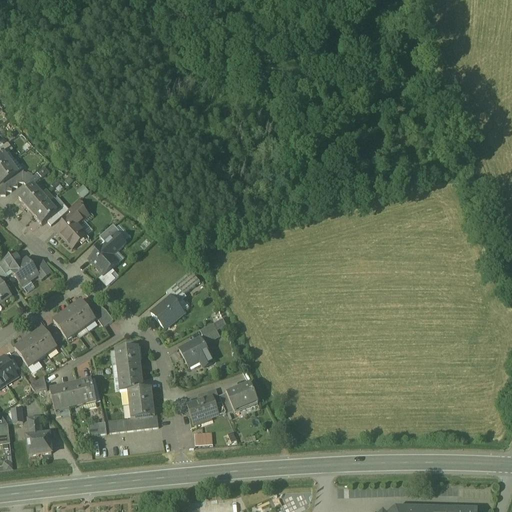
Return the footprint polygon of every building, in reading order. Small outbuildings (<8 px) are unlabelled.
[(7,146),(0,151),(0,158),(3,156),(5,159),(13,154),(7,146)] [(0,172),(10,166),(5,159),(3,156),(0,158),(0,172)] [(10,166),(0,172),(0,188),(6,184),(12,180),(16,176),(10,166)] [(42,179),(49,174),(46,169),(39,174),(42,179)] [(58,183),(48,190),(51,194),(61,187),(58,183)] [(34,187),(18,201),(26,210),(42,196),(34,188),(34,187)] [(42,196),(26,210),(34,219),(50,205),(49,205),(42,196)] [(62,209),(54,201),(53,203),(52,203),(49,205),(50,205),(57,214),(58,214),(63,210),(62,209)] [(69,212),(68,213),(73,218),(82,211),(84,208),(79,203),(69,212)] [(50,205),(34,219),(42,228),(47,224),(58,214),(57,214),(50,205)] [(64,207),(62,209),(63,210),(58,214),(62,219),(68,213),(69,212),(64,207)] [(82,211),(73,218),(71,220),(78,228),(89,219),(82,211)] [(58,214),(47,224),(51,228),(62,219),(58,214)] [(71,220),(71,219),(56,233),(73,252),(88,238),(78,228),(71,220)] [(113,227),(100,240),(106,246),(116,236),(117,237),(120,234),(113,227)] [(124,262),(117,255),(126,247),(117,237),(116,236),(106,246),(104,248),(114,258),(112,260),(118,266),(119,267),(124,262)] [(104,248),(96,255),(97,255),(90,262),(104,277),(111,270),(112,271),(118,266),(112,260),(114,258),(104,248)] [(15,255),(4,263),(8,270),(11,273),(22,265),(15,255)] [(22,265),(11,273),(12,276),(22,289),(23,289),(22,288),(27,284),(28,285),(30,284),(38,277),(39,277),(33,270),(27,261),(22,265)] [(8,270),(4,263),(0,265),(0,268),(3,273),(8,270)] [(51,276),(42,263),(33,270),(39,277),(38,277),(42,282),(51,276)] [(8,270),(3,273),(8,279),(12,276),(11,273),(8,270)] [(191,274),(184,281),(192,290),(199,284),(191,274)] [(192,290),(184,281),(176,287),(182,295),(184,297),(192,290)] [(1,284),(0,282),(0,303),(1,305),(11,298),(1,284)] [(30,284),(28,285),(27,284),(22,288),(23,289),(22,289),(26,294),(27,296),(35,291),(30,284)] [(182,295),(176,287),(166,295),(171,301),(172,300),(173,302),(182,295)] [(171,301),(158,311),(158,310),(151,316),(164,331),(176,322),(176,323),(183,317),(178,311),(179,310),(173,302),(172,300),(171,301)] [(86,310),(82,304),(72,311),(85,330),(95,323),(95,322),(86,310)] [(107,314),(95,304),(86,310),(95,322),(97,321),(102,317),(107,314)] [(85,330),(72,311),(63,318),(77,336),(85,330)] [(114,323),(107,314),(102,317),(109,327),(114,323)] [(109,327),(102,317),(97,321),(104,331),(109,327)] [(77,336),(63,318),(54,325),(55,327),(66,342),(67,343),(77,336)] [(213,326),(200,333),(203,340),(217,333),(213,326)] [(66,342),(55,327),(50,331),(58,342),(61,345),(66,342)] [(58,342),(50,331),(45,334),(53,345),(58,342)] [(45,334),(44,332),(34,339),(47,357),(57,350),(53,345),(45,334)] [(47,357),(34,339),(25,345),(38,364),(47,357)] [(201,341),(179,352),(187,369),(199,363),(203,371),(212,367),(209,360),(210,359),(201,341)] [(25,345),(15,352),(27,369),(28,371),(38,364),(25,345)] [(125,352),(115,353),(115,354),(117,353),(119,367),(140,364),(139,350),(137,350),(125,352)] [(27,369),(17,355),(11,358),(19,371),(21,373),(27,369)] [(19,371),(11,358),(10,356),(4,359),(14,374),(19,371)] [(14,374),(4,359),(0,361),(0,377),(6,387),(17,379),(14,374)] [(140,364),(119,367),(120,381),(142,378),(140,364)] [(142,378),(120,381),(122,395),(152,391),(144,392),(142,378)] [(44,379),(31,388),(36,396),(48,393),(44,379)] [(91,383),(78,386),(83,407),(95,404),(96,406),(97,406),(91,383)] [(78,386),(64,389),(69,410),(83,407),(78,386)] [(250,386),(235,392),(234,390),(225,394),(226,396),(233,414),(234,415),(258,405),(250,386)] [(64,389),(50,392),(55,415),(69,412),(69,410),(64,389)] [(122,395),(120,395),(130,394),(132,407),(153,405),(152,391),(122,395)] [(206,402),(189,408),(195,424),(210,419),(211,421),(218,419),(213,401),(219,399),(216,392),(204,396),(206,402)] [(233,414),(226,396),(219,399),(226,417),(233,414)] [(153,405),(132,407),(133,422),(141,421),(149,420),(155,419),(153,405)] [(21,411),(12,412),(13,425),(23,424),(21,411)] [(155,419),(149,420),(151,431),(159,430),(157,419),(155,419)] [(40,420),(28,422),(30,440),(27,440),(29,458),(51,456),(49,438),(43,438),(40,420)] [(149,420),(141,421),(143,432),(151,431),(149,420)] [(133,422),(134,433),(143,432),(141,421),(133,422)] [(133,422),(125,423),(126,434),(134,433),(133,422)] [(125,423),(117,424),(118,435),(126,434),(125,423)] [(117,424),(109,425),(110,436),(118,435),(117,424)] [(106,425),(97,426),(99,438),(107,437),(106,425)] [(97,426),(89,427),(91,438),(99,438),(97,426)] [(8,428),(1,429),(3,446),(10,445),(8,428)] [(213,434),(195,436),(195,448),(213,447),(213,434)]
